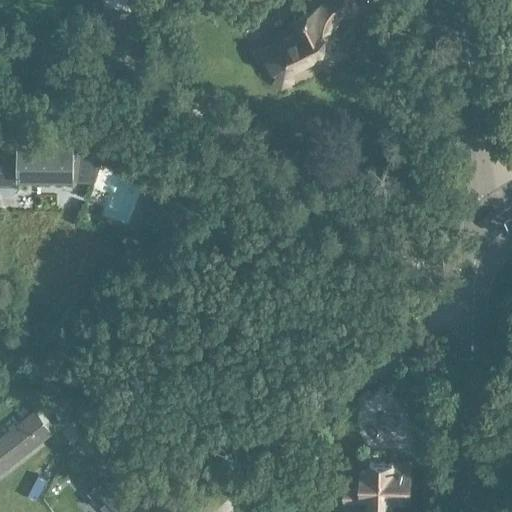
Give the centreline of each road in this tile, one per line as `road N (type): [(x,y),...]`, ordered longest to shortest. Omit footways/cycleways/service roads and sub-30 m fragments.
road 1 (unclassified): [(229,511),(447,299),(473,288)]
road 2 (tertiary): [(491,224),(455,0)]
road 3 (secondary): [(470,511),(473,288)]
